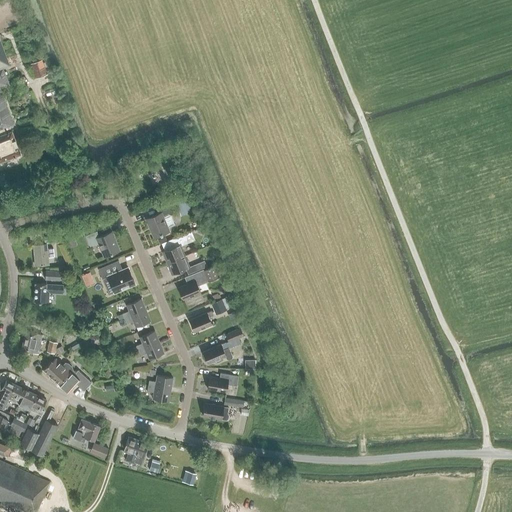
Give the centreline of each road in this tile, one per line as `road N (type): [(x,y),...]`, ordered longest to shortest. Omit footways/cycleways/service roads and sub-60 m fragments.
road 1 (track): [(476,511),(486,454),(481,412),(315,0)]
road 2 (residential): [(179,437),(189,367),(120,204),(0,228)]
road 3 (unclassified): [(511,455),(305,459),(179,437)]
road 4 (unclassified): [(179,437),(73,401),(0,357)]
